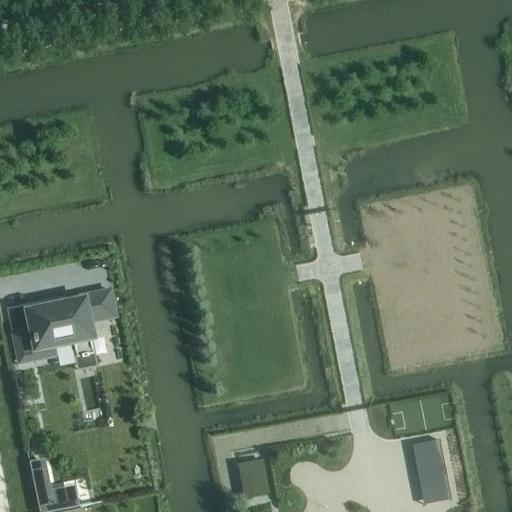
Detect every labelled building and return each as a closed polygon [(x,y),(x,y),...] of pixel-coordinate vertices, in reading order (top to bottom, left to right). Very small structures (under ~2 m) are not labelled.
[(40,310),(26,313),(29,328),(29,329),(32,340),(34,353),(55,349),(71,345),(71,347),(74,360),(95,355),(92,341),(89,326),(83,301),(40,310)] [(29,329),(10,333),(15,357),(34,353),(32,340),(29,329)] [(441,442),(413,447),(419,478),(447,472),(441,442)] [(29,464),(34,489),(38,511),(59,511),(78,508),(77,505),(74,487),(50,492),(44,461),(29,464)] [(263,462),(239,466),(246,499),(269,494),(263,462)]
